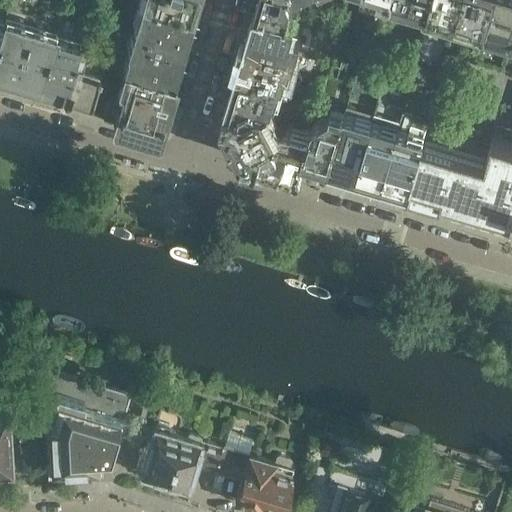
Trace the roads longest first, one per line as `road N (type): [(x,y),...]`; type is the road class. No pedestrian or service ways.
road 1 (residential): [(511,267),(179,167)]
road 2 (residential): [(179,167),(0,113)]
road 3 (residential): [(179,167),(229,0)]
